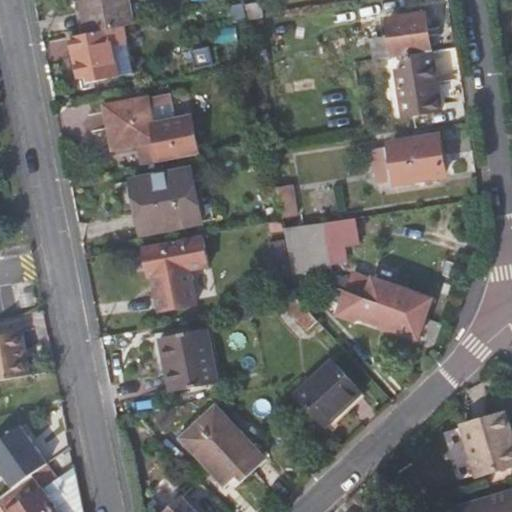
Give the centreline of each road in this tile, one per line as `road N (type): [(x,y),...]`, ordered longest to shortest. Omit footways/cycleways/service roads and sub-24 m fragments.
road 1 (residential): [(9,0),(110,511)]
road 2 (residential): [(302,511),(511,326)]
road 3 (residential): [(511,241),(474,0)]
